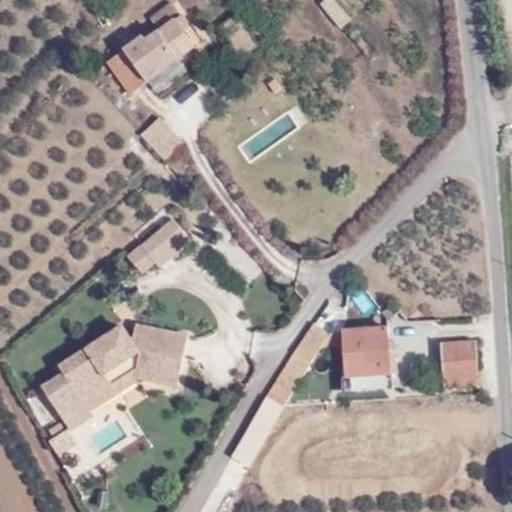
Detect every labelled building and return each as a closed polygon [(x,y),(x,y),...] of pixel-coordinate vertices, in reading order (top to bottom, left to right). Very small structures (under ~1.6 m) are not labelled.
[(339,0),(319,0),(337,28),(351,18),(339,0)] [(147,41),(145,38),(109,64),(129,95),(196,47),(177,21),(185,15),(176,3),(155,19),(164,31),(147,41)] [(222,80),(216,66),(198,74),(204,88),(222,80)] [(139,133),(164,159),(185,139),(160,114),(139,133)] [(174,215),(130,251),(149,274),(193,238),(174,215)] [(329,334),(314,325),(295,353),(310,364),(315,356),(317,356),(329,334)] [(66,370),(70,378),(49,391),(74,432),(144,382),(180,391),(190,339),(138,329),(137,343),(129,334),(66,370)] [(388,329),(343,332),(343,334),(344,354),(345,377),(365,376),(391,374),(388,329)] [(344,354),(343,334),(329,334),(317,356),(344,354)] [(477,385),(473,340),(442,344),(445,387),(477,385)] [(310,364),(295,353),(267,395),(283,406),(310,364)] [(346,388),(365,387),(365,376),(345,377),(346,388)] [(67,422),(50,427),(57,450),(74,445),(67,422)]
